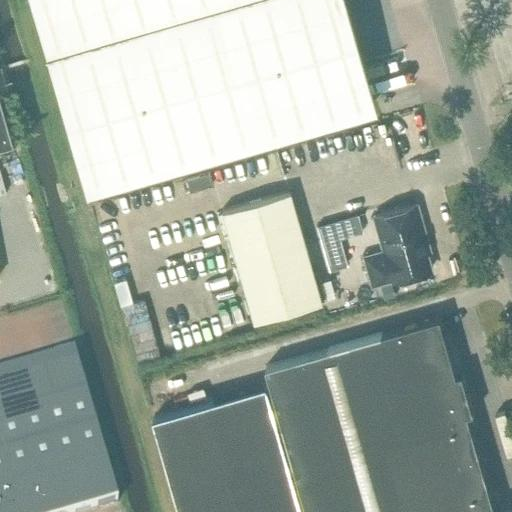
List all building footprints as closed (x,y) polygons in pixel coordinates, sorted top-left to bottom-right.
[(31,0),(43,38),(172,0),(31,0)] [(374,103),(344,0),(172,0),(43,38),(85,186),(374,103)] [(0,144),(14,141),(7,117),(0,91),(0,144)] [(209,172),(186,179),(189,190),(213,184),(209,172)] [(253,320),(306,305),(326,299),(317,270),(313,272),(289,190),(222,210),(253,320)] [(393,280),(411,275),(430,269),(421,237),(424,235),(415,204),(374,216),(384,251),(365,256),(373,283),(392,278),(393,280)] [(391,283),(380,286),(384,298),(394,295),(391,283)] [(233,307),(219,311),(224,330),(238,326),(233,307)] [(266,366),(308,511),(503,511),(501,506),(496,508),(468,413),(474,411),(463,372),(457,373),(441,316),(266,366)] [(49,441),(95,427),(73,353),(27,366),(49,441)] [(0,443),(3,454),(49,441),(27,366),(0,374),(0,443)] [(304,511),(272,399),(218,414),(212,395),(153,412),(181,511),(304,511)] [(95,427),(49,441),(70,511),(82,511),(117,502),(95,427)] [(70,511),(49,441),(3,454),(20,511),(70,511)] [(0,511),(20,511),(3,454),(0,455),(0,511)]
